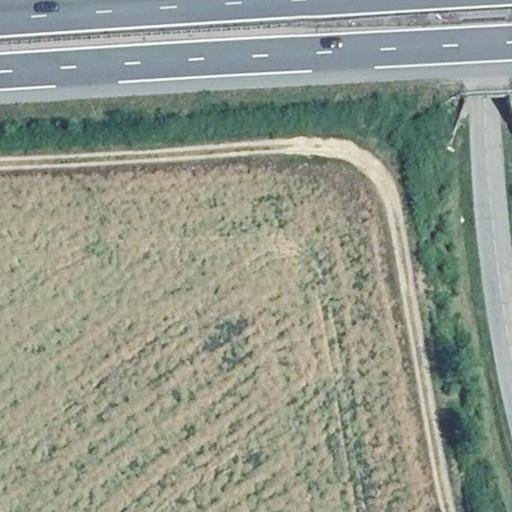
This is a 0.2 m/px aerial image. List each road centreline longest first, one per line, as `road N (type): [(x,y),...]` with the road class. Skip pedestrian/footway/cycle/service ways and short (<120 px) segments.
road 1 (track): [(448,511),(377,166),(341,147),(287,144),(0,164)]
road 2 (motorway): [(0,79),(511,46)]
road 3 (motorway): [(401,0),(0,25)]
road 4 (tertiary): [(511,344),(486,169),(483,0)]
